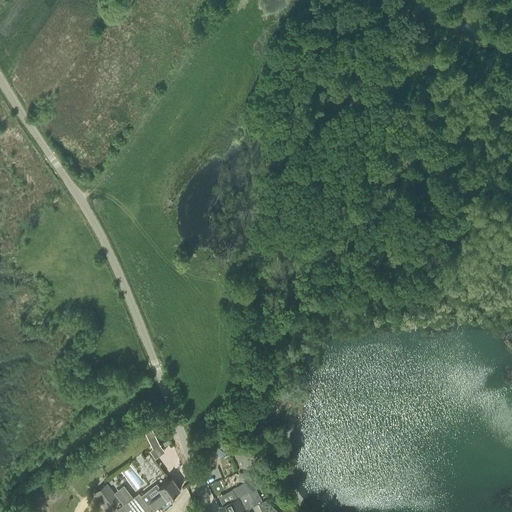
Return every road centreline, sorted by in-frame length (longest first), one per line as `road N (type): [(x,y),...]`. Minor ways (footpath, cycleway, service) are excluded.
road 1 (unclassified): [(161,382),(107,249),(0,78)]
road 2 (unclassified): [(0,504),(161,382)]
road 3 (unclassified): [(209,511),(161,382)]
